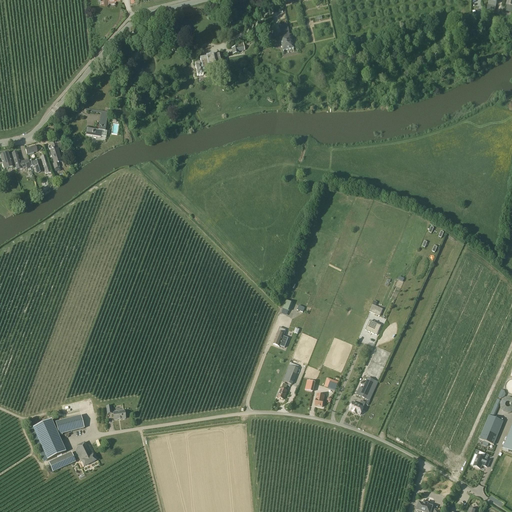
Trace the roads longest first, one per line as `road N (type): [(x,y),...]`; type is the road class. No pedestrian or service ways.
road 1 (unclassified): [(503,511),(371,435),(284,413),(89,438)]
road 2 (unclassified): [(52,111),(129,24),(203,0)]
road 3 (track): [(122,30),(191,51),(214,49),(261,21),(274,0)]
